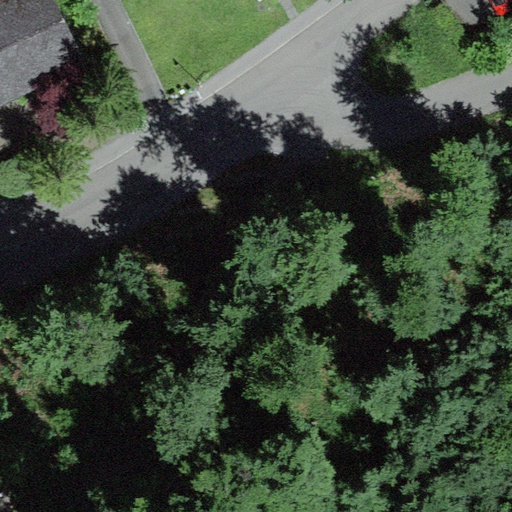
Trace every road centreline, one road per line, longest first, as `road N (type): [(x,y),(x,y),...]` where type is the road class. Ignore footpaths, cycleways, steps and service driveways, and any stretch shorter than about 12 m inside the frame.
road 1 (residential): [(285,75),(116,189),(0,248)]
road 2 (residential): [(511,82),(390,122),(324,109),(285,75)]
road 3 (residential): [(381,0),(285,75)]
